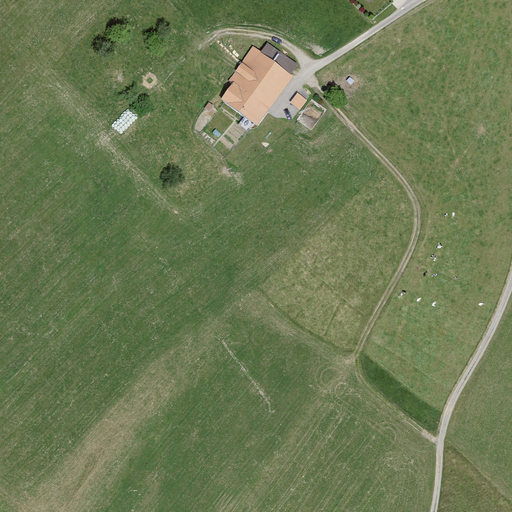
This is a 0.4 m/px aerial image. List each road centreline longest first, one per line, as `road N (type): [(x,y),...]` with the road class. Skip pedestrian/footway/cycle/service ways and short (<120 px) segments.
road 1 (track): [(511,295),(444,429),(434,511)]
road 2 (unclassified): [(421,0),(312,71)]
